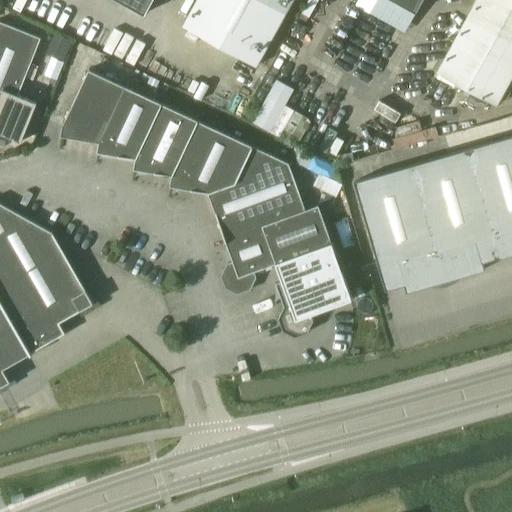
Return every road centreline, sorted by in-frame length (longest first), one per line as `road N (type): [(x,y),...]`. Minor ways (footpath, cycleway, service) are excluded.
road 1 (tertiary): [(511,370),(155,468),(33,511)]
road 2 (tertiary): [(101,511),(511,396)]
